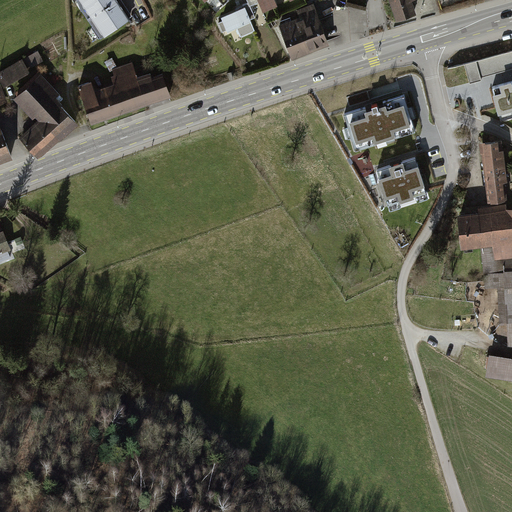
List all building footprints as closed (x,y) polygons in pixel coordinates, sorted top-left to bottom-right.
[(122,0),(78,0),(103,39),(135,19),(122,0)] [(248,6),(258,2),(262,11),(276,5),(273,0),(245,0),(247,3),(248,6)] [(392,0),(399,19),(414,14),(409,0),(392,0)] [(248,6),(247,3),(242,5),(243,7),(220,17),(221,20),(216,22),(220,32),(225,30),(226,32),(235,28),(239,37),(254,31),(249,20),(253,18),(248,6)] [(299,18),(278,26),(291,59),(328,45),(312,4),(296,10),(299,18)] [(38,52),(0,72),(0,77),(4,85),(44,63),(38,52)] [(92,81),(79,86),(91,120),(170,93),(163,74),(139,83),(135,72),(114,79),(117,86),(95,93),(92,81)] [(37,75),(18,93),(42,120),(23,137),(36,152),(72,120),(51,96),(54,94),(37,75)] [(511,79),(491,85),(500,120),(511,116),(511,79)] [(345,116),(355,150),(414,133),(404,98),(345,116)] [(0,123),(0,122),(0,159),(12,156),(0,123)] [(480,141),(487,201),(509,198),(501,139),(480,141)] [(415,157),(377,169),(387,203),(426,191),(415,157)] [(511,202),(490,204),(490,211),(480,212),(480,218),(464,219),(465,253),(484,252),(486,290),(501,290),(503,331),(511,331),(511,202)] [(0,230),(0,257),(13,252),(3,229),(0,230)] [(511,360),(493,358),(489,381),(511,385),(511,360)]
